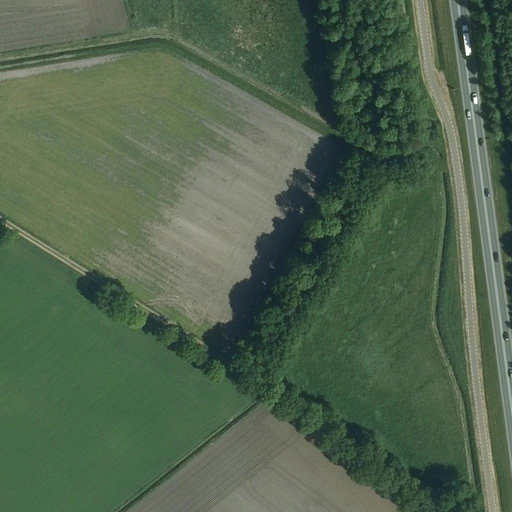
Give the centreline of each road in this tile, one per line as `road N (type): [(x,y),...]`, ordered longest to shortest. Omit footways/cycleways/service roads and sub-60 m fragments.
road 1 (unclassified): [(420,0),(460,191),(493,511)]
road 2 (track): [(0,218),(228,365),(422,511)]
road 3 (trunk): [(457,0),(511,410)]
